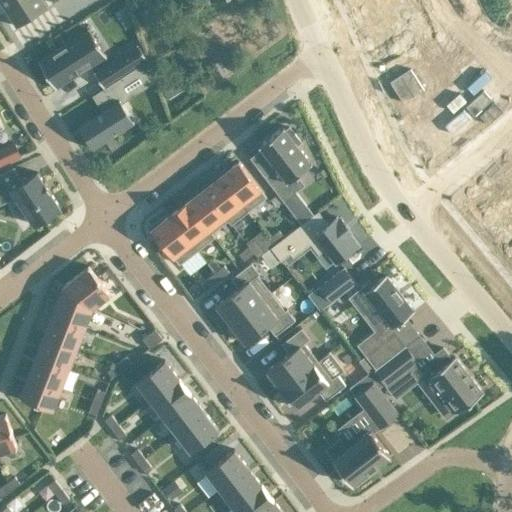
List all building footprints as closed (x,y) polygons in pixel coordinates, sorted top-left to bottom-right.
[(0,0),(17,25),(47,6),(43,0),(0,0)] [(355,0),(365,21),(410,0),(355,0)] [(410,0),(365,21),(362,22),(367,34),(370,33),(375,43),(401,32),(406,43),(429,33),(424,21),(421,22),(411,0),(410,0)] [(470,21),(459,26),(462,35),(473,30),(470,21)] [(459,26),(448,31),(452,39),(462,35),(459,26)] [(89,28),(39,60),(56,87),(95,62),(87,50),(98,42),(89,28)] [(138,44),(95,72),(104,86),(105,85),(105,86),(148,59),(138,44)] [(430,45),(419,50),(423,58),(434,53),(430,45)] [(419,50),(408,55),(412,63),(423,58),(419,50)] [(511,56),(507,51),(489,66),(507,87),(511,82),(511,56)] [(92,126),(84,130),(94,147),(133,122),(119,99),(130,93),(126,86),(139,77),(143,84),(154,77),(148,59),(105,86),(105,85),(104,86),(104,87),(94,94),(103,108),(87,119),(92,126)] [(219,60),(209,67),(217,80),(228,74),(219,60)] [(397,60),(386,65),(390,73),(401,68),(397,60)] [(489,66),(471,80),(489,101),(507,87),(489,66)] [(471,80),(454,95),(472,116),(489,101),(471,80)] [(454,95),(437,110),(454,131),(472,116),(454,95)] [(437,110),(418,125),(436,146),(454,131),(437,110)] [(283,125),(260,144),(277,166),(265,175),(279,194),(283,200),(305,183),(297,173),(311,162),(297,144),(301,141),(289,126),(286,129),(283,125)] [(4,144),(0,146),(0,163),(10,158),(4,144)] [(241,164),(223,177),(248,208),(265,195),(270,202),(279,194),(265,175),(262,172),(253,179),(241,164)] [(33,224),(60,206),(38,172),(20,184),(13,169),(0,175),(0,205),(15,197),(33,224)] [(223,177),(206,190),(231,222),(248,208),(223,177)] [(511,187),(504,178),(470,207),(485,225),(511,202),(511,187)] [(206,190),(189,203),(214,235),(231,222),(206,190)] [(511,202),(485,225),(500,243),(511,232),(511,202)] [(189,203),(172,216),(197,248),(214,235),(189,203)] [(309,206),(296,216),(301,223),(314,213),(309,206)] [(343,208),(312,231),(331,254),(362,232),(343,208)] [(172,216),(155,230),(180,261),(197,248),(172,216)] [(279,229),(270,237),(275,243),(284,236),(279,229)] [(511,232),(500,243),(511,257),(511,232)] [(270,237),(260,244),(265,251),(271,246),(275,243),(270,237)] [(249,245),(239,253),(244,259),(254,252),(249,245)] [(239,286),(217,303),(231,322),(271,291),(258,274),(260,272),(251,262),(231,277),(239,286)] [(224,264),(215,272),(220,278),(229,271),(224,264)] [(344,266),(319,285),(331,301),(356,281),(344,266)] [(116,295),(95,268),(67,290),(96,311),(116,295)] [(215,272),(205,279),(210,286),(220,278),(215,272)] [(367,282),(352,294),(383,334),(414,310),(386,273),(370,286),(367,282)] [(88,331),(96,311),(67,290),(59,296),(51,316),(88,331)] [(231,322),(228,324),(231,328),(237,335),(240,333),(246,341),(268,324),(275,334),(295,318),(287,308),(285,309),(274,295),(271,291),(231,322)] [(311,298),(304,304),(310,310),(317,305),(311,298)] [(317,340),(335,328),(320,306),(302,319),(317,340)] [(88,331),(51,316),(44,335),(81,349),(88,331)] [(289,352),(267,369),(282,387),(318,359),(304,342),(310,337),(302,327),(282,342),(289,352)] [(155,328),(142,337),(150,347),(163,337),(155,328)] [(366,354),(359,359),(369,372),(374,369),(376,367),(406,344),(396,331),(366,354)] [(81,349),(44,335),(36,355),(73,369),(81,349)] [(376,367),(374,369),(386,384),(396,397),(412,385),(402,373),(418,360),(406,344),(376,367)] [(443,346),(414,369),(440,403),(447,397),(458,411),(483,392),(455,355),(452,358),(443,346)] [(73,369),(36,355),(28,375),(65,389),(73,369)] [(127,355),(117,362),(122,369),(132,361),(127,355)] [(165,358),(137,380),(151,398),(179,377),(165,358)] [(282,387),(279,390),(280,391),(287,400),(290,398),(296,406),(318,389),(326,399),(346,383),(337,373),(332,377),(319,361),(318,359),(282,387)] [(117,362),(108,370),(113,376),(122,369),(117,362)] [(65,389),(28,375),(20,395),(57,410),(65,389)] [(179,377),(151,398),(163,414),(191,393),(179,377)] [(374,381),(355,395),(374,419),(378,424),(380,427),(399,412),(374,381)] [(98,388),(93,399),(101,402),(105,391),(98,388)] [(191,393),(163,414),(176,430),(204,408),(191,393)] [(93,399),(89,410),(96,413),(101,402),(93,399)] [(204,408),(176,430),(191,450),(219,428),(204,408)] [(21,450),(8,412),(0,414),(0,456),(0,457),(21,450)] [(111,413),(105,418),(113,428),(119,424),(111,413)] [(342,436),(326,448),(341,468),(338,470),(347,481),(350,479),(352,483),(355,481),(357,484),(368,475),(366,473),(369,470),(370,471),(379,464),(379,463),(390,454),(372,429),(378,424),(374,419),(346,440),(342,436)] [(119,424),(113,428),(120,438),(126,432),(119,424)] [(138,447),(131,452),(139,462),(145,457),(138,447)] [(234,448),(206,469),(220,487),(248,465),(234,448)] [(145,457),(139,462),(146,472),(153,467),(145,457)] [(248,465),(220,487),(234,505),(262,483),(248,465)] [(15,475),(6,483),(6,484),(11,489),(20,482),(15,475)] [(55,478),(48,483),(56,493),(62,488),(55,478)] [(173,480),(163,488),(171,498),(181,490),(173,480)] [(6,483),(0,486),(0,495),(1,497),(11,489),(6,484),(6,483)] [(262,483),(234,505),(239,511),(256,511),(274,499),(262,483)] [(62,488),(56,493),(63,502),(70,497),(62,488)] [(0,511),(20,511),(11,499),(0,507),(0,511)] [(284,511),(274,499),(256,511),(284,511)] [(187,511),(181,503),(174,508),(177,511),(187,511)]
